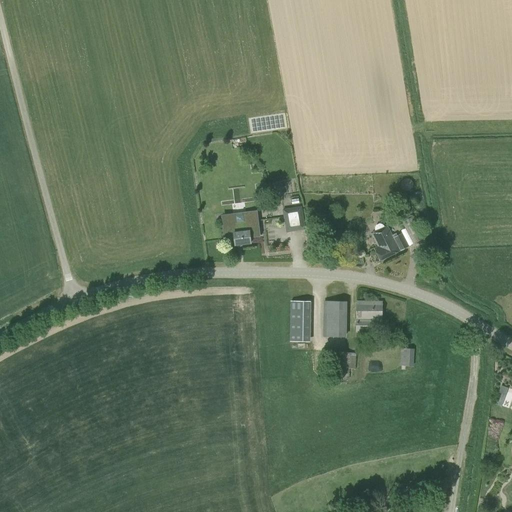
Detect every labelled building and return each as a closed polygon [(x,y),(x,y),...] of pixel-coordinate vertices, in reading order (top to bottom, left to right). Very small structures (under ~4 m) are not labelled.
[(413,187),(413,185),(413,184),(413,183),(413,182),(412,182),(412,181),(411,180),(409,179),(408,179),(407,179),(406,179),(404,179),(404,180),(403,180),(403,181),(402,181),(401,183),(401,184),(401,185),(401,186),(401,187),(402,188),(402,189),(403,190),(405,191),(406,191),(407,191),(408,191),(410,191),(411,190),(412,189),(412,188),(413,188),(413,187)] [(305,230),(303,217),(301,207),(283,210),(285,220),(287,233),(305,230)] [(251,243),(250,236),(259,235),(256,213),(246,214),(247,222),(234,224),(233,215),(223,216),(226,239),(234,238),(235,245),(251,243)] [(414,244),(424,238),(412,216),(402,222),(414,244)] [(375,231),(372,233),(378,246),(374,248),(381,261),(401,250),(408,246),(402,234),(397,236),(396,234),(391,236),(386,227),(384,228),(383,226),(382,224),(379,224),(376,225),(375,228),(375,230),(375,231)] [(309,301),(291,301),(290,342),(308,342),(309,301)] [(324,338),(348,338),(348,302),(324,302),(324,338)] [(382,302),(357,302),(357,319),(357,331),(372,332),(372,320),(382,320),(382,302)] [(414,366),(414,349),(401,348),(400,366),(414,366)] [(356,353),(334,352),(332,378),(349,379),(349,377),(355,378),(356,353)] [(500,393),(497,404),(501,405),(505,395),(508,388),(501,385),(498,392),(500,393)]
